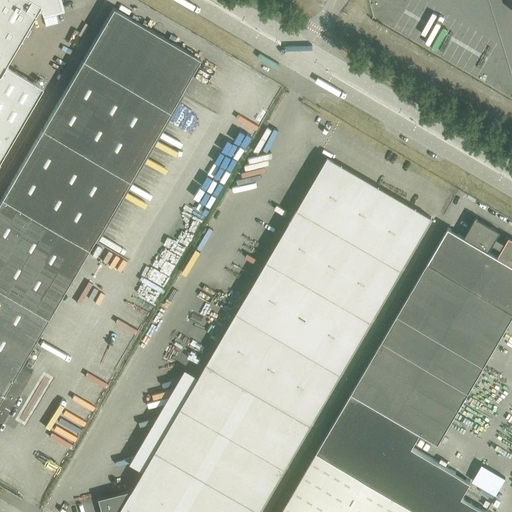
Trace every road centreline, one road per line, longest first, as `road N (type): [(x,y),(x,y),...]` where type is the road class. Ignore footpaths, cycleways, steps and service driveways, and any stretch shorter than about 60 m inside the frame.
road 1 (unclassified): [(298,65),(511,190)]
road 2 (unclassified): [(511,168),(308,49)]
road 3 (unclassified): [(187,0),(298,65)]
